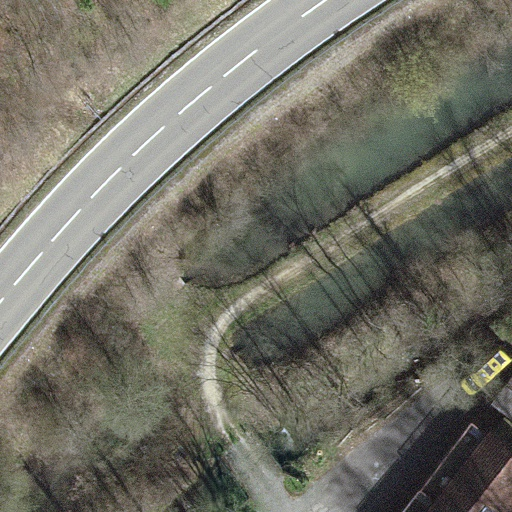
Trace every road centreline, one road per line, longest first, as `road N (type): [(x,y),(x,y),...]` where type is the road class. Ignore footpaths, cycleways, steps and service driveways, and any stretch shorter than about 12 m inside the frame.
road 1 (track): [(511,133),(227,315),(210,340),(210,388),(230,438),(291,511)]
road 2 (secondary): [(324,0),(116,169),(0,300)]
road 3 (residential): [(420,406),(300,511)]
